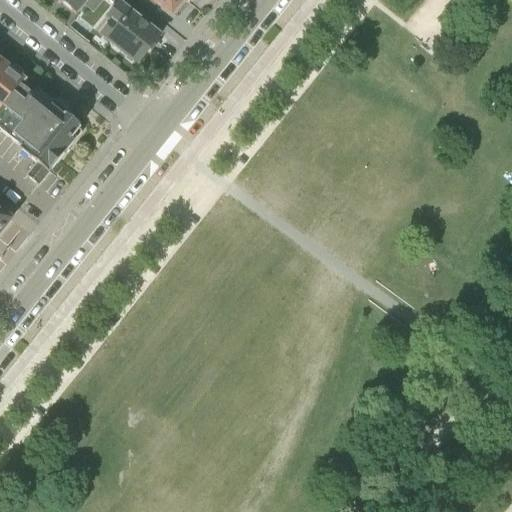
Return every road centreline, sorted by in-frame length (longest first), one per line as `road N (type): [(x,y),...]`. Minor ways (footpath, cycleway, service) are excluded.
road 1 (residential): [(0,333),(159,135)]
road 2 (residential): [(0,7),(159,135)]
road 3 (residential): [(159,135),(269,0)]
